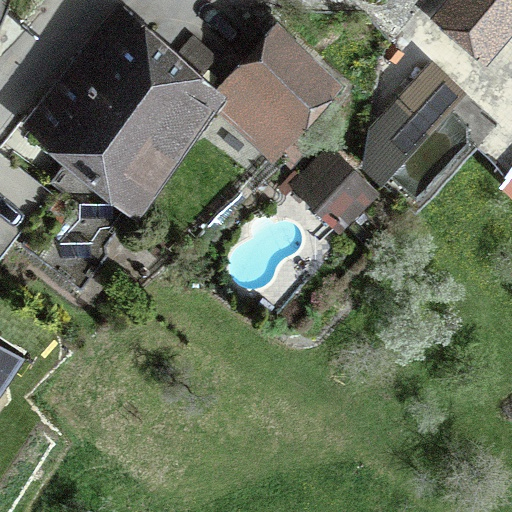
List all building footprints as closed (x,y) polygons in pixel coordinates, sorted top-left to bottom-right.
[(511,135),(511,0),(452,0),(414,46),(432,62),(460,88),(511,135)] [(217,87),(124,6),(32,122),(81,162),(23,243),(80,285),(105,251),(104,242),(217,87)] [(336,82),(272,27),(217,87),(277,148),(336,82)] [(365,163),(380,176),(460,88),(432,62),(371,129),(365,163)] [(326,214),(338,226),(374,190),(331,147),(302,176),(323,197),(326,214)] [(0,393),(24,359),(0,342),(0,393)]
